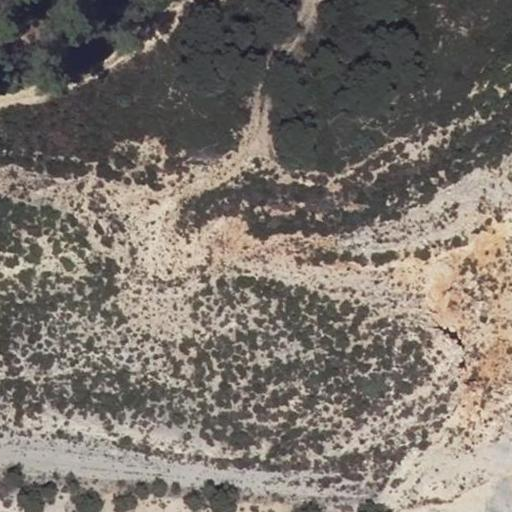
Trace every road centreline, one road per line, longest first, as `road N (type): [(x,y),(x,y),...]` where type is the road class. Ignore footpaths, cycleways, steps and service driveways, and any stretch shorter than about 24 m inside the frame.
road 1 (track): [(0,459),(197,466),(364,489),(511,479)]
road 2 (track): [(204,0),(116,61),(0,105)]
